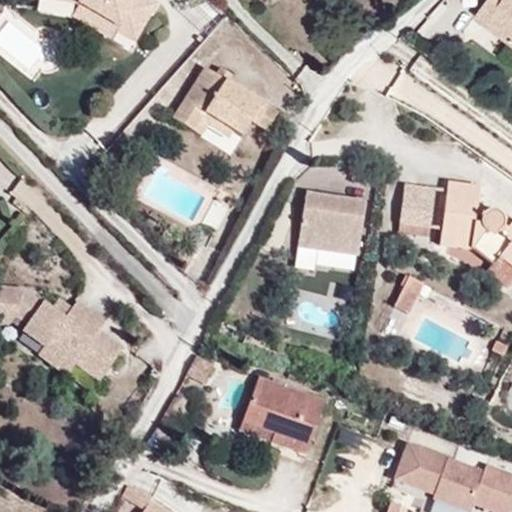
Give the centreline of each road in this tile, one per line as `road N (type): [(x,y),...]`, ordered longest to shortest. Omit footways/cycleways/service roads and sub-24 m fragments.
road 1 (residential): [(96,511),(335,82),(430,0)]
road 2 (unknown): [(140,425),(240,499),(290,511)]
